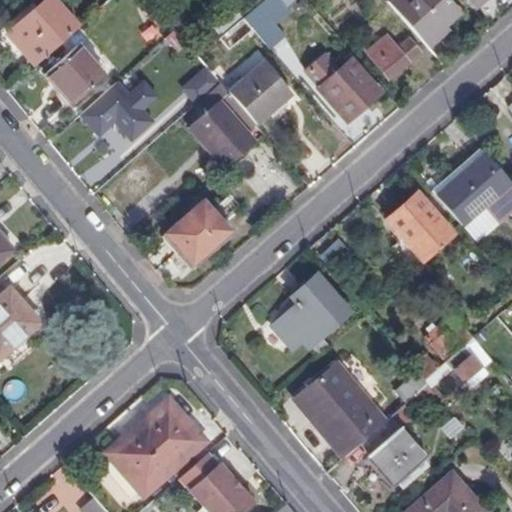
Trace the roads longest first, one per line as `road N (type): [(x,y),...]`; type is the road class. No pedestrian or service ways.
road 1 (residential): [(176,332),(511,39)]
road 2 (residential): [(0,488),(176,332)]
road 3 (residential): [(176,332),(326,511)]
road 4 (residential): [(96,237),(0,122)]
road 5 (residential): [(96,237),(176,332)]
